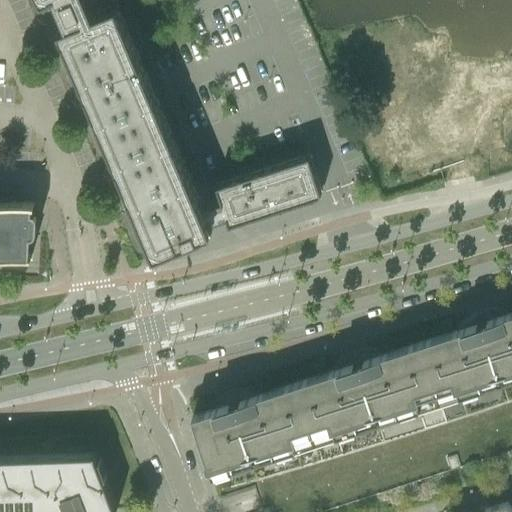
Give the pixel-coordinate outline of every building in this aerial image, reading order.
[(309,154),(217,184),(222,200),(212,204),(202,207),(116,4),(94,13),(88,0),(42,0),(55,0),(66,25),(59,28),(154,255),(212,230),(209,224),(218,220),(227,217),(229,223),(322,193),(309,154)] [(0,256),(10,255),(31,256),(31,254),(30,254),(31,234),(33,234),(34,234),(35,233),(36,232),(36,231),(36,230),(37,215),(37,214),(37,213),(37,212),(36,211),(35,210),(34,210),(33,210),(32,209),(32,204),(34,204),(34,202),(11,202),(0,202),(0,256)] [(213,408),(192,415),(219,497),(254,485),(258,497),(262,508),(259,509),(259,511),(317,511),(335,506),(335,507),(338,506),(338,505),(356,499),(356,500),(359,500),(358,499),(376,493),(377,494),(379,493),(379,492),(397,486),(397,487),(400,486),(399,485),(417,479),(418,480),(420,480),(420,479),(438,473),(438,474),(441,473),(441,472),(459,466),(459,467),(462,466),(462,465),(480,460),(482,459),(500,453),(500,454),(503,453),(503,452),(511,448),(511,310),(502,314),(501,310),(497,309),(494,309),(490,309),(487,309),(483,309),(480,310),(476,311),(473,312),(470,314),(467,316),(464,318),(461,321),(459,323),(460,328),(379,354),(377,350),(374,349),(370,349),(367,349),(363,349),(360,349),(356,350),(353,351),(349,353),(346,354),(343,356),(340,358),(338,361),(335,363),(337,368),(255,394),(254,390),(250,389),(246,389),(243,389),(239,389),(236,390),(232,390),(229,391),(226,393),(222,395),(219,397),(217,399),(214,401),(212,404),(213,408)] [(86,505),(86,506),(87,505),(112,504),(114,510),(117,510),(104,476),(105,475),(105,476),(107,475),(100,458),(99,458),(99,459),(98,459),(95,452),(92,452),(94,458),(0,461),(0,508),(6,508),(7,508),(33,507),(34,507),(59,506),(60,507),(61,506),(60,506),(86,505)] [(511,511),(511,508),(507,501),(488,507),(489,511),(479,511),(479,510),(472,511),(511,511)]
